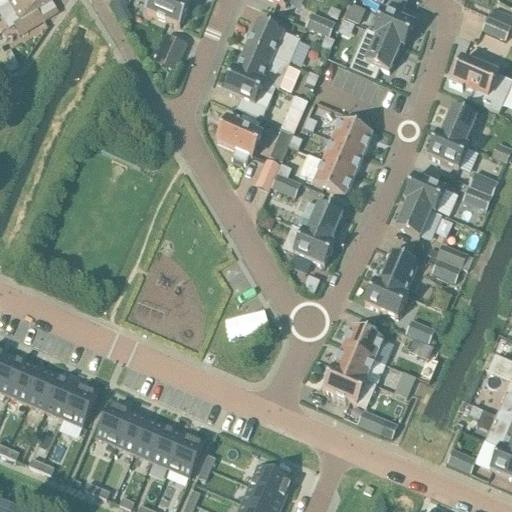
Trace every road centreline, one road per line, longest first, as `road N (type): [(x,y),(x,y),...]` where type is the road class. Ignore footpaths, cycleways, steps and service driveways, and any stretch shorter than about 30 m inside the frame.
road 1 (residential): [(314,345),(408,145),(453,15),(429,0)]
road 2 (residential): [(0,293),(268,417)]
road 3 (residential): [(180,122),(314,345)]
road 4 (residential): [(345,450),(488,511)]
road 5 (residential): [(97,8),(180,122)]
road 6 (residential): [(233,0),(180,122)]
